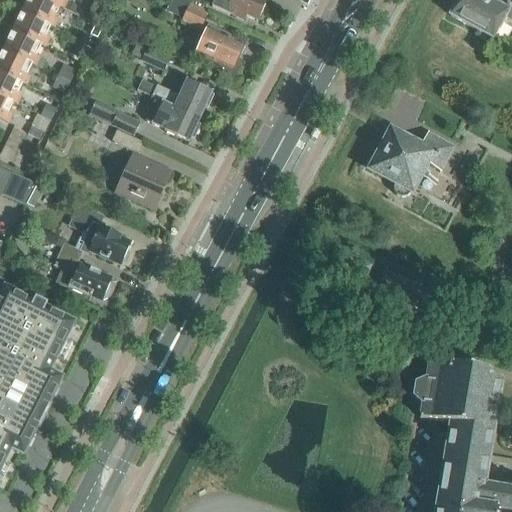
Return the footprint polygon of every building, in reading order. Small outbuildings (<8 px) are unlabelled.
[(40,0),(26,0),(20,13),(49,27),(54,30),(58,22),(53,19),(58,8),(40,0)] [(40,0),(58,8),(63,11),(67,3),(67,2),(62,0),(40,0)] [(256,24),(265,3),(258,0),(230,0),(229,2),(225,0),(214,0),(211,9),(242,23),(244,18),(256,24)] [(475,36),(488,43),(491,37),(496,40),(508,18),(511,20),(511,8),(511,9),(495,0),(459,0),(451,16),(478,30),(475,36)] [(63,11),(71,15),(74,7),(67,3),(63,11)] [(187,8),(180,22),(199,31),(206,17),(187,8)] [(20,13),(11,32),(39,46),(45,48),(49,40),(44,38),(49,27),(20,13)] [(96,38),(101,29),(94,26),(90,35),(96,38)] [(209,27),(204,39),(196,53),(204,57),(231,70),(241,49),(227,42),(229,37),(209,27)] [(45,62),(39,59),(34,56),(39,46),(11,32),(2,51),(30,65),(41,70),(45,62)] [(69,50),(62,46),(58,55),(82,66),(85,60),(91,50),(83,46),(81,51),(71,46),(69,50)] [(137,46),(132,55),(143,60),(147,51),(137,46)] [(2,51),(0,54),(0,72),(22,83),(26,86),(30,78),(25,76),(30,65),(2,51)] [(142,62),(164,73),(170,62),(147,51),(143,60),(142,62)] [(61,67),(56,77),(68,83),(69,84),(74,73),(61,67)] [(0,72),(0,96),(12,102),(17,105),(21,97),(16,95),(22,83),(0,72)] [(56,77),(51,87),(63,93),(68,83),(56,77)] [(72,93),(85,99),(91,88),(78,81),(72,93)] [(138,89),(152,96),(157,88),(142,81),(138,89)] [(152,96),(199,119),(211,94),(187,83),(180,98),(157,87),(157,88),(152,96)] [(12,102),(0,96),(0,121),(8,124),(12,116),(7,114),(12,102)] [(199,119),(152,96),(146,110),(149,112),(145,119),(146,123),(164,131),(163,132),(187,144),(190,138),(193,139),(199,127),(196,126),(199,119)] [(45,104),(40,115),(50,120),(55,109),(45,104)] [(111,126),(135,137),(140,125),(117,115),(111,126)] [(31,127),(27,136),(38,141),(42,132),(31,127)] [(393,192),(398,197),(404,198),(409,194),(411,192),(412,192),(426,164),(439,171),(451,147),(426,135),(421,145),(412,140),(412,142),(390,130),(369,169),(394,183),(393,185),(393,192)] [(139,154),(143,144),(116,132),(111,142),(139,154)] [(117,193),(154,210),(170,173),(133,157),(117,193)] [(12,175),(1,170),(0,172),(0,196),(2,197),(12,175)] [(14,202),(24,180),(12,175),(2,197),(14,202)] [(26,208),(36,185),(24,180),(14,202),(26,208)] [(76,251),(83,254),(88,256),(90,253),(121,266),(131,243),(100,230),(103,223),(104,219),(83,210),(78,208),(72,220),(69,228),(74,230),(83,234),(76,251)] [(57,284),(68,288),(102,302),(111,280),(77,266),(83,254),(76,251),(63,245),(62,247),(47,239),(40,254),(57,261),(54,267),(63,271),(57,284)] [(329,272),(360,285),(367,269),(336,255),(329,272)] [(384,274),(382,280),(376,293),(421,314),(430,295),(384,274)] [(0,486),(10,467),(2,464),(9,450),(22,456),(36,428),(37,428),(47,409),(46,408),(60,380),(47,373),(54,359),(62,363),(72,344),(64,340),(72,324),(44,310),(46,306),(33,300),(32,304),(3,289),(0,295),(0,486)] [(420,411),(418,425),(445,430),(432,511),(511,511),(511,494),(483,490),(498,386),(485,384),(486,378),(452,372),(452,377),(426,373),(424,389),(413,391),(411,407),(420,411)]
